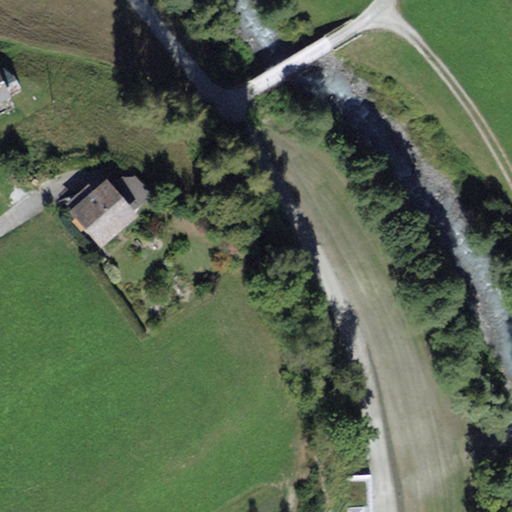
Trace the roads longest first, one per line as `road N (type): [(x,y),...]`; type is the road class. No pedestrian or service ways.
road 1 (track): [(132,0),(222,111),(332,284),(375,423),(380,511)]
road 2 (track): [(222,111),(347,35)]
